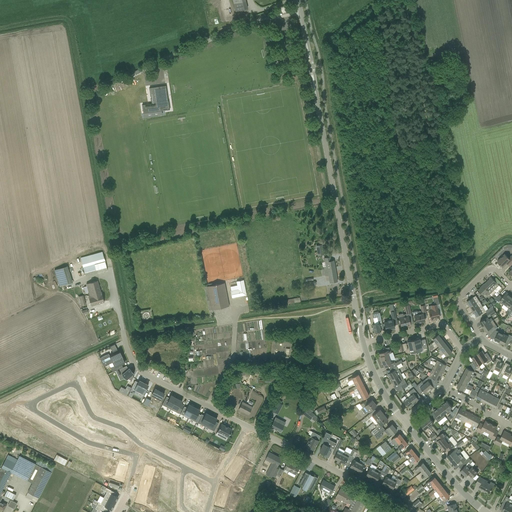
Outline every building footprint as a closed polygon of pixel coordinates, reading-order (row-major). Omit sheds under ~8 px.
[(243,2),(234,4),(236,11),(245,9),(243,2)] [(166,86),(158,87),(159,97),(151,98),(152,104),(142,105),(143,113),(169,110),(168,101),(166,86)] [(129,98),(132,114),(138,112),(135,96),(129,98)] [(324,255),(323,250),(322,250),(321,244),(316,245),(318,256),(324,255)] [(102,252),(81,258),(86,276),(107,270),(102,252)] [(507,263),(510,266),(511,263),(511,255),(509,258),(505,254),(497,261),(503,267),(507,263)] [(330,257),(325,258),(324,258),(326,266),(323,267),(324,270),(335,268),(334,260),(331,261),(330,257)] [(67,266),(54,270),(59,286),(72,282),(67,266)] [(337,281),(335,268),(324,270),(325,276),(328,276),(329,283),(337,281)] [(491,277),(487,282),(495,289),(496,291),(497,292),(501,288),(497,283),(494,280),(491,277)] [(313,278),(305,279),(306,287),(312,286),(312,281),(313,281),(313,278)] [(246,295),(245,290),(243,280),(236,281),(238,289),(231,291),(232,298),(246,295)] [(101,292),(97,281),(86,284),(87,286),(83,287),(85,293),(88,292),(89,296),(101,292)] [(487,282),(483,286),(490,294),(492,295),(496,291),(495,289),(487,282)] [(224,283),(207,286),(212,310),(229,306),(224,283)] [(486,298),(490,294),(483,286),(478,290),(486,298)] [(101,292),(89,296),(88,296),(91,306),(104,302),(101,292)] [(499,301),(504,304),(511,296),(506,292),(502,297),(500,295),(498,297),(496,299),(498,302),(499,301)] [(433,296),(433,298),(435,305),(431,306),(432,310),(429,311),(431,320),(440,317),(438,309),(437,309),(436,305),(439,304),(438,297),(437,295),(433,296)] [(470,307),(479,301),(476,296),(467,301),(470,307)] [(506,311),(507,309),(510,312),(511,309),(511,304),(511,303),(511,296),(504,304),(502,307),(506,311)] [(470,307),(473,312),(483,306),(479,301),(470,307)] [(416,323),(425,321),(423,313),(422,314),(422,312),(426,312),(424,305),(420,306),(422,312),(421,312),(421,311),(420,311),(417,311),(413,312),(413,313),(413,316),(414,315),(416,323)] [(477,317),(486,311),(483,306),(473,312),(477,317)] [(381,331),(384,330),(379,312),(373,314),(374,318),(377,317),(378,323),(372,325),(373,327),(372,328),(372,329),(372,330),(373,330),(374,330),(374,333),(381,332),(381,331)] [(401,327),(410,325),(408,316),(403,318),(403,315),(399,316),(401,327)] [(487,317),(480,322),(483,326),(493,320),(491,318),(489,319),(487,317)] [(384,323),(386,330),(395,328),(393,320),(387,321),(387,322),(384,323)] [(486,331),(487,330),(490,335),(497,327),(493,320),(483,326),(486,331)] [(499,342),(504,334),(499,331),(496,329),(497,327),(490,335),(495,338),(495,339),(494,339),(495,339),(494,339),(499,342)] [(434,341),(431,344),(433,345),(443,338),(439,333),(432,339),(434,341)] [(509,342),(511,338),(511,337),(511,335),(509,334),(508,336),(504,334),(499,342),(504,344),(506,341),(509,342)] [(423,348),(422,341),(420,341),(420,338),(419,339),(419,338),(416,339),(413,340),(413,339),(413,340),(416,353),(419,353),(422,351),(422,348),(423,348)] [(446,342),(443,338),(433,345),(434,347),(437,345),(439,347),(446,342)] [(408,341),(407,341),(409,350),(413,349),(414,354),(416,353),(413,340),(410,341),(410,340),(408,341)] [(449,346),(446,342),(439,347),(441,350),(438,352),(439,354),(449,346)] [(104,360),(120,352),(117,346),(115,347),(114,344),(109,347),(111,349),(107,351),(108,353),(102,356),(104,360)] [(453,351),(449,346),(439,354),(441,356),(444,354),(446,356),(453,351)] [(379,357),(380,361),(389,358),(388,354),(391,353),(390,349),(379,353),(380,356),(379,357)] [(482,351),(477,354),(483,363),(486,361),(487,363),(492,360),(487,353),(487,354),(485,356),(482,351)] [(120,352),(104,360),(110,357),(111,361),(108,363),(110,367),(120,362),(118,359),(122,358),(120,352)] [(483,363),(477,354),(472,358),(475,362),(473,364),(472,363),(476,369),(480,367),(479,365),(483,363)] [(394,363),(393,360),(390,361),(389,358),(380,361),(382,365),(383,364),(384,367),(395,364),(395,366),(396,365),(402,362),(401,360),(394,363)] [(499,372),(504,364),(501,362),(501,360),(496,358),(491,369),(494,370),(495,369),(499,372)] [(443,371),(446,365),(437,360),(434,366),(443,371)] [(509,377),(511,369),(511,367),(510,367),(510,365),(506,362),(500,374),(503,375),(504,374),(509,377)] [(388,376),(390,380),(401,374),(400,371),(396,365),(395,366),(389,369),(390,372),(388,374),(389,375),(388,376)] [(441,376),(443,371),(434,366),(431,371),(441,376)] [(133,376),(132,375),(134,373),(130,369),(129,367),(127,370),(122,372),(120,368),(123,367),(116,371),(118,376),(122,374),(126,380),(128,379),(131,380),(130,382),(131,382),(134,376),(133,376)] [(464,372),(475,378),(476,376),(473,374),(475,371),(467,367),(464,372)] [(431,371),(429,376),(428,377),(435,380),(438,381),(441,376),(431,371)] [(472,383),(474,380),(475,378),(464,372),(462,377),(470,381),(472,383)] [(354,383),(361,380),(358,374),(347,380),(349,382),(352,380),(354,383)] [(398,387),(401,385),(406,383),(401,374),(390,380),(392,384),(393,383),(394,385),(397,384),(398,387)] [(422,382),(421,382),(424,384),(429,391),(434,387),(431,384),(435,380),(428,377),(426,379),(422,382)] [(462,377),(459,382),(472,389),(473,387),(471,385),(468,384),(470,381),(462,377)] [(361,380),(354,383),(357,388),(363,385),(361,380)] [(148,386),(139,381),(138,383),(135,381),(131,388),(143,394),(148,386)] [(471,390),(472,389),(459,382),(457,387),(464,391),(466,388),(469,390),(470,390),(471,390)] [(429,391),(424,384),(420,387),(417,385),(414,387),(419,394),(423,391),(425,394),(429,391)] [(354,390),(350,392),(352,397),(356,395),(356,396),(359,394),(366,391),(363,385),(357,388),(354,390)] [(481,399),(486,402),(490,394),(487,392),(490,388),(488,387),(487,388),(481,399)] [(164,393),(155,388),(152,395),(161,399),(164,393)] [(407,395),(413,404),(417,401),(417,400),(418,399),(416,397),(419,395),(413,388),(406,394),(407,395)] [(487,388),(485,388),(483,390),(480,389),(476,397),(481,399),(487,388)] [(358,401),(369,396),(366,391),(359,394),(361,397),(357,399),(358,401)] [(486,402),(491,404),(496,393),(494,392),(493,395),(490,394),(486,402)] [(498,394),(496,393),(491,404),(496,407),(500,399),(497,397),(498,394)] [(171,409),(176,398),(171,395),(165,406),(171,409)] [(401,399),(403,401),(408,407),(410,406),(410,407),(413,404),(407,395),(405,397),(404,396),(401,399)] [(176,398),(171,409),(176,412),(182,401),(176,398)] [(369,412),(376,405),(372,400),(368,403),(366,400),(360,405),(362,407),(361,409),(365,414),(368,411),(369,412)] [(441,403),(449,413),(450,413),(453,417),(456,413),(455,412),(452,412),(451,411),(450,409),(452,407),(447,401),(445,403),(444,401),(442,403),(441,403)] [(238,409),(249,414),(253,407),(246,403),(242,402),(238,409)] [(440,406),(438,408),(445,416),(444,415),(446,413),(448,414),(449,413),(441,403),(442,403),(439,405),(440,406)] [(189,418),(194,407),(194,406),(192,405),(191,405),(189,404),(183,415),(189,418)] [(324,406),(316,409),(319,414),(326,410),(324,406)] [(194,407),(189,418),(194,421),(200,410),(194,407)] [(313,411),(309,407),(303,414),(311,420),(315,415),(312,412),(313,411)] [(442,418),(445,416),(438,408),(436,410),(435,408),(433,410),(437,415),(434,418),(435,418),(438,422),(440,420),(443,418),(442,418)] [(461,420),(466,411),(460,408),(456,417),(461,420)] [(376,421),(384,414),(380,409),(376,412),(374,410),(367,416),(362,420),(364,422),(369,418),(370,418),(374,422),(376,421)] [(17,427),(25,414),(17,410),(15,413),(12,411),(7,420),(10,422),(17,427)] [(466,422),(471,413),(466,411),(461,420),(466,422)] [(200,424),(206,427),(211,416),(206,413),(200,424)] [(476,416),(471,413),(466,422),(471,425),(476,416)] [(371,432),(373,435),(379,431),(383,428),(381,425),(388,419),(384,414),(376,421),(378,423),(374,426),(376,428),(371,432)] [(217,419),(211,416),(206,427),(211,430),(217,419)] [(423,418),(431,428),(433,426),(431,424),(434,422),(432,420),(434,418),(432,420),(429,416),(426,418),(425,416),(423,418)] [(476,416),(471,425),(470,427),(473,429),(474,426),(476,428),(481,419),(476,416)] [(431,428),(423,418),(421,420),(422,421),(420,423),(425,430),(428,427),(429,429),(431,428)] [(32,433),(38,422),(32,419),(29,423),(26,422),(22,429),(25,431),(26,430),(32,433)] [(280,424),(282,422),(278,420),(277,423),(273,421),(270,428),(274,430),(276,431),(280,433),(284,426),(280,424)] [(485,435),(491,424),(485,421),(483,425),(480,423),(476,430),(482,434),(482,433),(485,435)] [(38,422),(32,433),(37,436),(36,438),(39,440),(44,432),(41,431),(44,426),(38,422)] [(232,430),(221,424),(216,435),(219,437),(221,434),(228,437),(232,430)] [(391,435),(397,430),(392,424),(386,428),(387,429),(384,431),(386,433),(389,436),(391,434),(391,435)] [(495,430),(497,427),(491,424),(485,435),(488,436),(488,437),(494,440),(498,432),(495,430)] [(20,432),(15,429),(10,438),(15,441),(20,432)] [(46,438),(52,442),(57,434),(51,430),(49,433),(46,431),(40,440),(44,442),(46,438)] [(382,435),(379,431),(373,435),(377,440),(382,435)] [(510,444),(511,440),(511,435),(509,434),(509,433),(504,431),(500,438),(497,437),(494,442),(500,445),(503,440),(510,444)] [(313,450),(314,448),(318,440),(319,440),(320,436),(312,432),(310,437),(312,438),(310,441),(309,441),(306,446),(313,450)] [(331,435),(326,432),(321,442),(323,444),(320,451),(325,454),(324,456),(328,458),(331,452),(328,450),(330,447),(326,445),(329,439),(331,435)] [(439,446),(449,439),(449,438),(447,436),(443,432),(436,438),(438,440),(437,441),(438,443),(437,444),(439,446)] [(403,439),(399,433),(391,440),(395,445),(398,443),(403,439)] [(57,434),(52,442),(57,445),(56,448),(59,449),(63,442),(61,440),(63,437),(57,434)] [(452,435),(449,438),(454,445),(457,442),(452,435)] [(260,443),(250,437),(246,444),(256,450),(255,452),(258,454),(262,447),(259,445),(260,443)] [(400,451),(408,444),(403,439),(398,443),(401,446),(398,448),(400,451)] [(454,446),(451,441),(449,439),(439,446),(441,449),(442,448),(444,450),(445,449),(447,451),(454,446)] [(386,453),(391,448),(385,441),(380,445),(386,453)] [(71,456),(77,445),(72,442),(69,446),(65,443),(60,452),(65,455),(66,453),(71,456)] [(481,445),(488,451),(490,446),(482,442),(481,445)] [(77,445),(71,456),(75,458),(74,460),(79,463),(84,454),(80,452),(82,448),(77,445)] [(198,466),(205,454),(199,451),(199,449),(195,447),(192,452),(196,454),(192,462),(198,466)] [(410,457),(415,453),(411,448),(403,454),(404,457),(407,454),(410,457)] [(457,448),(447,456),(451,460),(461,451),(460,449),(458,450),(457,448)] [(32,472),(37,475),(48,481),(52,473),(41,467),(43,465),(11,449),(8,455),(2,468),(0,470),(0,490),(1,492),(11,472),(27,481),(32,472)] [(350,453),(345,451),(343,454),(338,464),(340,464),(341,462),(345,464),(347,459),(350,460),(352,456),(354,451),(352,450),(350,453)] [(338,464),(343,454),(337,451),(334,458),(337,460),(336,462),(338,464)] [(451,460),(454,465),(458,462),(460,464),(466,459),(461,452),(462,452),(461,451),(451,460)] [(489,454),(487,452),(485,451),(483,453),(484,455),(489,460),(493,456),(490,453),(489,454)] [(87,464),(94,466),(98,454),(91,452),(88,460),(83,459),(79,467),(85,469),(87,464)] [(277,473),(279,470),(276,468),(273,467),(274,464),(278,466),(281,459),(269,452),(265,460),(272,463),(271,466),(266,474),(272,477),(275,478),(277,473)] [(398,455),(395,452),(387,458),(390,461),(392,460),(398,455)] [(419,459),(415,453),(410,457),(407,460),(411,465),(419,459)] [(98,454),(94,466),(100,468),(99,473),(104,474),(106,467),(102,465),(105,457),(98,454)] [(205,454),(198,466),(206,470),(208,465),(214,468),(219,460),(212,456),(212,458),(205,454)] [(398,455),(392,460),(394,463),(401,458),(398,455)] [(478,473),(472,467),(473,466),(469,462),(471,460),(469,458),(464,462),(467,464),(460,471),(466,476),(469,474),(473,478),(478,473)] [(232,464),(240,469),(243,464),(235,459),(232,464)] [(352,471),(354,472),(359,462),(353,459),(350,466),(353,468),(352,471)] [(120,461),(118,467),(128,470),(129,464),(120,461)] [(296,474),(299,469),(293,466),(294,465),(288,462),(284,469),(289,471),(287,474),(294,477),(295,474),(296,474)] [(357,470),(361,472),(364,465),(359,462),(354,472),(356,473),(357,470)] [(421,472),(427,468),(422,462),(414,469),(416,471),(419,469),(421,472)] [(232,464),(229,468),(238,473),(240,469),(232,464)] [(381,472),(384,473),(386,468),(388,466),(385,464),(384,466),(381,471),(376,468),(370,480),(372,481),(373,479),(376,481),(380,473),(381,472)] [(145,465),(143,471),(153,473),(154,468),(145,465)] [(409,470),(407,466),(399,473),(402,476),(403,475),(406,473),(409,470)] [(126,476),(128,470),(118,467),(116,474),(126,476)] [(226,473),(235,478),(238,473),(229,468),(226,473)] [(368,479),(370,480),(376,468),(375,470),(369,468),(366,475),(369,477),(368,479)] [(431,473),(427,468),(421,472),(424,475),(421,477),(423,479),(426,477),(431,473)] [(318,478),(313,475),(312,477),(310,476),(311,475),(309,474),(305,472),(299,484),(303,486),(302,487),(307,489),(308,488),(311,490),(318,478)] [(235,478),(226,473),(223,477),(232,483),(235,478)] [(126,476),(116,474),(115,480),(124,482),(126,476)] [(28,493),(34,496),(39,498),(48,481),(37,475),(33,483),(28,493)] [(386,489),(391,479),(385,476),(381,483),(385,485),(384,488),(386,489)] [(432,486),(438,482),(434,477),(425,484),(427,486),(429,489),(432,486)] [(490,493),(493,486),(487,482),(487,481),(479,477),(476,483),(481,486),(479,489),(482,491),(483,490),(490,493)] [(398,479),(395,478),(394,480),(391,479),(386,489),(388,489),(389,487),(392,489),(396,482),(399,483),(401,480),(398,479)] [(329,496),(334,486),(323,480),(322,482),(321,484),(319,487),(326,491),(325,494),(329,496)] [(438,482),(432,486),(435,489),(431,491),(428,494),(430,496),(433,494),(436,491),(442,486),(439,483),(438,482)] [(291,491),(297,494),(300,488),(294,485),(291,491)] [(412,487),(411,486),(404,492),(406,495),(410,492),(416,487),(415,485),(412,487)] [(219,486),(218,492),(227,495),(229,488),(219,486)] [(440,495),(446,491),(442,486),(436,491),(440,495)] [(104,498),(115,504),(118,497),(110,493),(111,490),(106,488),(105,491),(107,492),(104,498)] [(344,491),(340,489),(335,499),(341,502),(342,500),(347,503),(351,496),(343,492),(344,491)] [(16,495),(7,490),(4,496),(13,500),(16,495)] [(441,503),(449,496),(446,491),(440,495),(443,499),(439,501),(441,503)] [(226,501),(227,495),(218,492),(216,498),(226,501)] [(146,499),(136,497),(135,502),(144,505),(146,499)] [(112,510),(115,504),(104,498),(101,504),(99,503),(97,506),(102,508),(104,506),(112,510)] [(224,507),(226,501),(216,498),(214,504),(224,507)] [(348,510),(346,511),(359,511),(365,502),(358,498),(357,499),(355,498),(348,510)] [(9,499),(7,505),(14,508),(17,502),(9,499)] [(506,511),(508,511),(511,506),(511,500),(510,499),(508,502),(504,500),(502,505),(505,506),(503,510),(506,511)] [(447,506),(448,511),(450,511),(457,510),(455,503),(447,506)]
